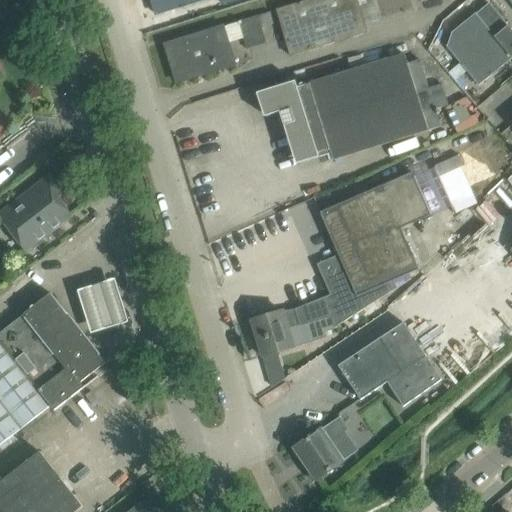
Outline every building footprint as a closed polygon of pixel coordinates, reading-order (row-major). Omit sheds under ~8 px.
[(151,0),(156,15),(204,0),(219,0),(222,6),(242,0),(151,0)] [(312,0),(277,10),(290,56),(366,34),(363,24),(378,20),(372,0),(312,0)] [(479,86),(511,59),(511,30),(489,3),(476,14),(451,34),(446,47),(479,86)] [(257,18),(239,23),(247,49),(266,43),(261,28),(273,25),(273,23),(270,14),(257,18)] [(235,65),(228,42),(223,27),(165,45),(177,83),(235,65)] [(325,162),(332,159),(333,161),(441,127),(437,115),(439,115),(437,109),(449,106),(442,85),(429,89),(420,60),(408,64),(405,55),(297,88),(296,82),(261,93),(269,117),(286,111),(301,160),(318,155),(320,159),(325,162)] [(491,123),(482,129),(493,145),(502,139),(491,123)] [(253,325),(249,326),(254,342),(258,340),(263,357),(294,348),(327,338),(325,333),(336,330),(335,328),(412,279),(411,275),(420,271),(402,228),(430,216),(431,215),(423,198),(418,187),(412,173),(383,187),(382,186),(321,213),(321,215),(322,214),(346,268),(342,270),(339,279),(338,283),(342,291),(338,293),(338,292),(295,310),(296,313),(284,316),(283,312),(252,321),(253,325)] [(62,193),(50,177),(0,214),(0,216),(25,250),(71,216),(57,197),(62,193)] [(121,276),(82,289),(97,333),(135,321),(121,276)] [(54,411),(99,377),(95,372),(106,364),(51,294),(0,333),(0,446),(51,407),(54,411)] [(404,324),(355,356),(339,367),(361,401),(387,383),(404,408),(442,380),(404,324)] [(272,387),(286,379),(283,371),(267,376),(271,388),(272,387)] [(348,430),(340,417),(295,448),(317,480),(343,462),(329,443),(348,430)] [(40,452),(0,483),(0,511),(77,511),(83,507),(40,452)] [(155,511),(147,501),(132,511),(155,511)]
